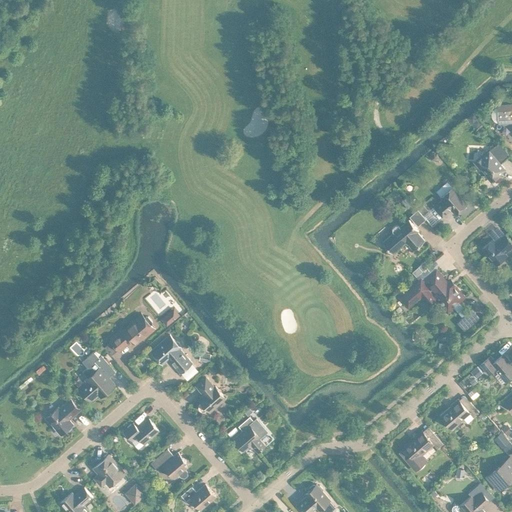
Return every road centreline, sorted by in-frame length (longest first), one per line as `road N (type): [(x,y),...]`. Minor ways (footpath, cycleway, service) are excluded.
road 1 (residential): [(0,494),(34,492),(154,388),(258,511)]
road 2 (residential): [(258,511),(324,454),(370,449),(511,328)]
road 3 (residential): [(511,321),(454,250),(511,200)]
